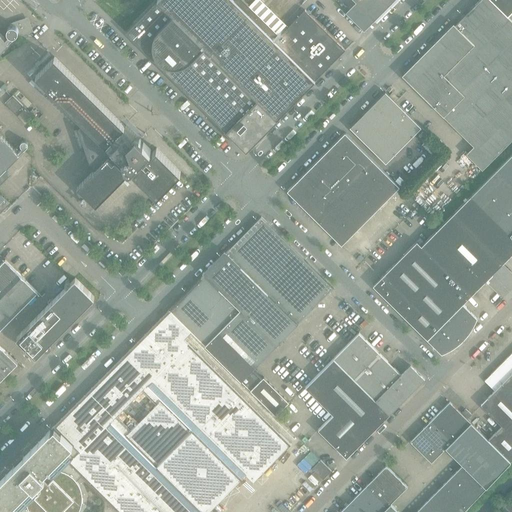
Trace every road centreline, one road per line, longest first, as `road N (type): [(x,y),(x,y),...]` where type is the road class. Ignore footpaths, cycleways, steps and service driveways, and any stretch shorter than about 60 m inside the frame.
road 1 (residential): [(442,380),(261,200)]
road 2 (residential): [(68,11),(240,178)]
road 3 (residential): [(0,462),(141,319)]
road 4 (residential): [(310,511),(442,380)]
road 5 (residential): [(366,48),(240,178)]
road 6 (residential): [(261,200),(388,71)]
road 7 (residential): [(120,299),(0,420)]
road 8 (residential): [(240,178),(120,299)]
road 9 (residential): [(120,299),(28,208),(0,237)]
road 10 (residential): [(141,319),(261,200)]
